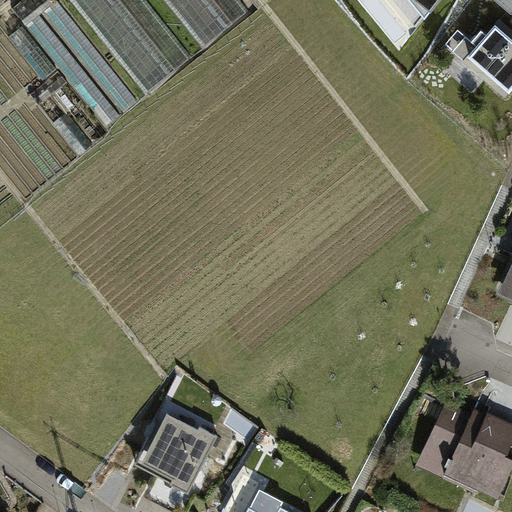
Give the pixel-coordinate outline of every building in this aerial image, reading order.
[(60,0),(30,24),(109,125),(142,99),(64,0),(60,0)] [(145,0),(72,0),(150,95),(194,59),(145,0)] [(250,12),(240,0),(166,0),(205,48),(250,12)] [(411,0),(426,18),(441,0),(411,0)] [(478,46),(465,62),(506,95),(511,87),(511,62),(511,63),(511,62),(511,30),(500,21),(488,35),(481,30),(472,41),(478,46)] [(511,267),(501,291),(511,296),(511,267)] [(447,404),(425,450),(449,461),(448,465),(482,480),(479,486),(499,494),(511,465),(511,458),(504,455),(511,439),(511,428),(474,411),(472,416),(447,404)] [(198,428),(165,411),(140,460),(176,478),(172,485),(188,493),(218,435),(199,426),(198,428)]
